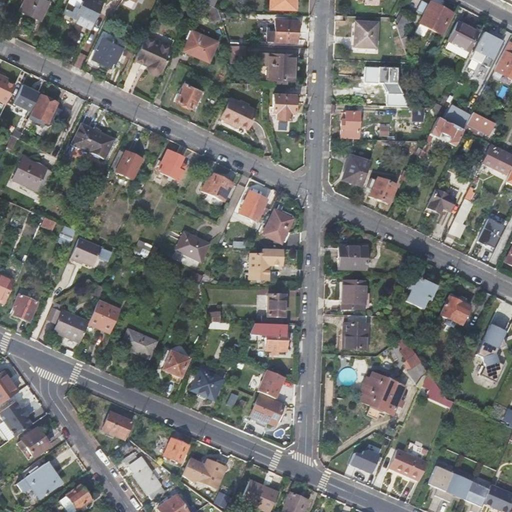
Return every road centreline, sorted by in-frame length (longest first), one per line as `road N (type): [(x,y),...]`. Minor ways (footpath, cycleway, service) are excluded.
road 1 (residential): [(0,45),(314,195)]
road 2 (residential): [(305,473),(48,362)]
road 3 (residential): [(314,195),(305,473)]
road 4 (residential): [(314,195),(511,290)]
road 5 (residential): [(321,0),(314,195)]
road 6 (residential): [(130,511),(48,395),(48,362)]
